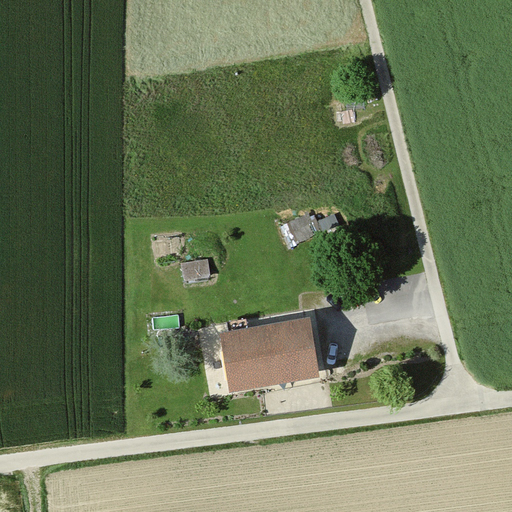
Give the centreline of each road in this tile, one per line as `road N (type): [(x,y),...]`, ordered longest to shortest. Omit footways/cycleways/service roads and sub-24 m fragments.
road 1 (track): [(511,392),(0,462)]
road 2 (track): [(466,397),(365,0)]
